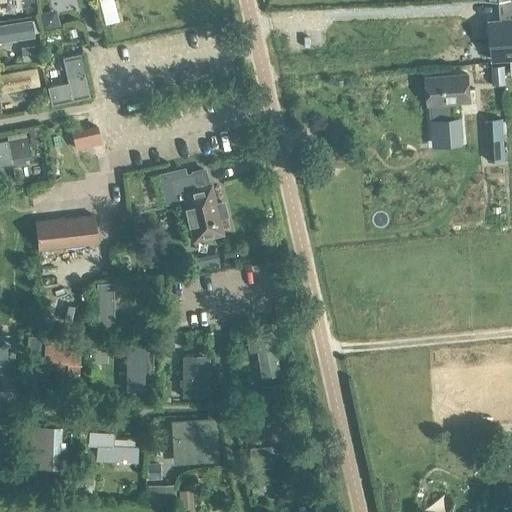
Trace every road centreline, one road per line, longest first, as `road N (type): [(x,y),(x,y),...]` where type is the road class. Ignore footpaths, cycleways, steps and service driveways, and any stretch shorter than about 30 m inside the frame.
road 1 (unclassified): [(357,511),(270,109)]
road 2 (unknown): [(309,292),(251,289),(225,299),(226,375),(210,389),(75,406)]
road 3 (residential): [(108,104),(113,132),(122,137),(270,109)]
road 4 (residential): [(256,48),(122,71),(109,86),(108,104)]
